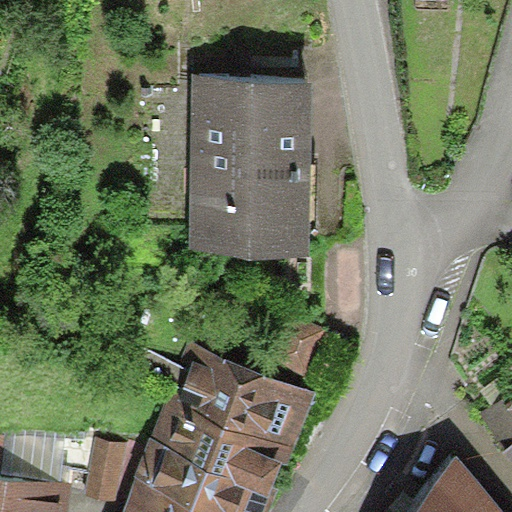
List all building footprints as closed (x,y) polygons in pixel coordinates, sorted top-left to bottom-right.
[(300,73),(187,72),(186,244),(298,245),(300,73)] [(272,339),(208,311),(166,408),(254,448),(267,453),(314,349),(304,345),(317,315),(288,302),(272,339)] [(511,402),(490,418),(511,449),(511,402)] [(224,511),(254,448),(166,408),(118,511),(224,511)] [(498,511),(456,461),(412,511),(498,511)] [(54,511),(61,475),(0,466),(0,511),(54,511)]
